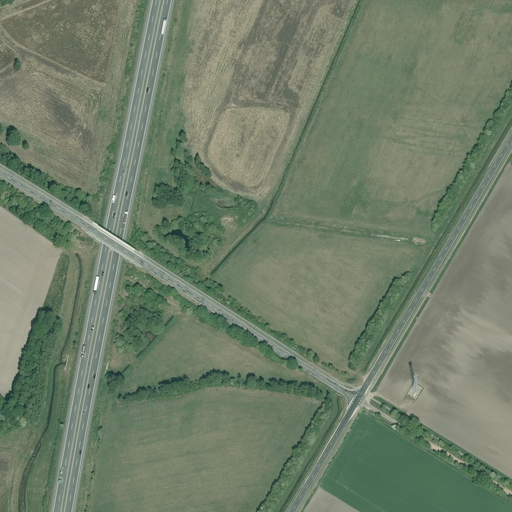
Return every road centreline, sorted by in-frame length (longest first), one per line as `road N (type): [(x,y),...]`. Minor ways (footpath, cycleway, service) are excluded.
road 1 (motorway): [(68,511),(168,0)]
road 2 (motorway): [(156,0),(57,511)]
road 3 (tertiary): [(0,176),(356,399)]
road 4 (track): [(0,209),(71,260),(64,321),(12,511)]
road 5 (tertiary): [(356,399),(511,130)]
road 6 (track): [(511,496),(356,399)]
road 7 (tertiary): [(291,511),(356,399)]
